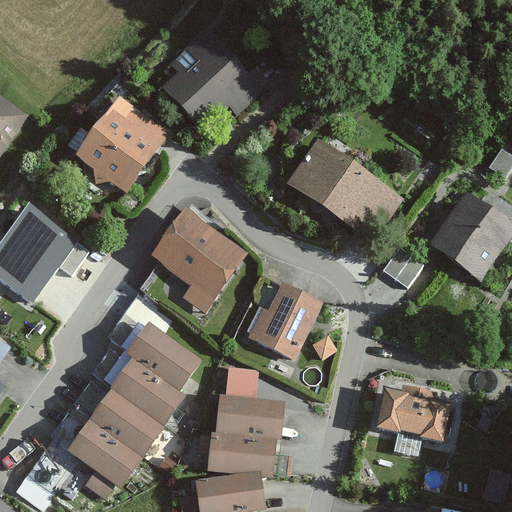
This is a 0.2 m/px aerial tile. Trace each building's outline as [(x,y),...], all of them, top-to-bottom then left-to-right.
[(227,124),(261,93),(206,33),(167,68),(175,77),(160,91),(197,132),(218,114),(227,124)] [(0,161),(28,114),(0,97),(0,161)] [(75,161),(125,197),(167,138),(134,115),(125,127),(108,115),(75,161)] [(285,188),(374,243),(401,200),(313,144),(285,188)] [(430,250),(480,283),(511,234),(511,226),(465,196),(430,250)] [(26,205),(0,241),(0,281),(31,304),(59,265),(76,241),(26,205)] [(243,255),(181,215),(149,263),(186,287),(179,299),(203,315),(243,255)] [(90,250),(76,241),(59,265),(73,274),(90,250)] [(398,249),(387,274),(413,285),(424,261),(398,249)] [(318,307),(277,287),(264,315),(259,313),(244,343),(290,365),(318,307)] [(128,363),(176,396),(199,363),(144,325),(121,358),(128,363)] [(323,360),(338,351),(329,336),(314,344),(323,360)] [(0,388),(4,383),(0,379),(0,360),(10,346),(0,338),(0,388)] [(95,373),(103,379),(125,351),(116,344),(95,373)] [(107,393),(161,431),(183,401),(176,396),(128,363),(107,393)] [(228,396),(259,398),(260,369),(229,367),(228,396)] [(85,424),(139,462),(161,431),(107,393),(85,424)] [(381,393),(374,432),(440,444),(447,406),(381,393)] [(273,444),(277,444),(281,408),(217,401),(213,438),(273,444)] [(63,455),(118,493),(139,462),(85,424),(63,455)] [(258,482),(269,483),(273,444),(213,438),(208,437),(204,476),(235,479),(258,482)] [(492,469),(485,498),(505,502),(511,474),(492,469)] [(44,510),(56,494),(29,474),(17,491),(44,510)] [(261,511),(258,482),(235,479),(191,485),(194,511),(261,511)]
